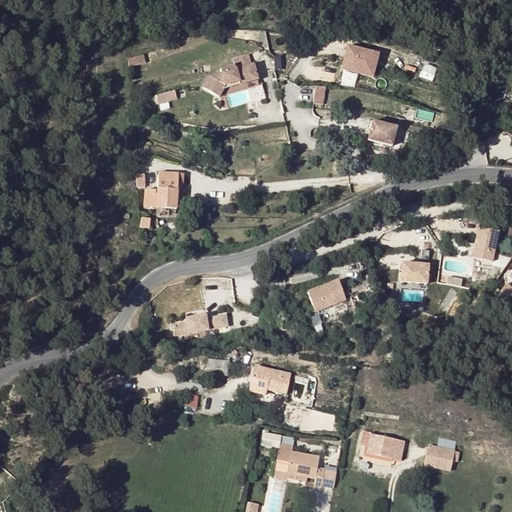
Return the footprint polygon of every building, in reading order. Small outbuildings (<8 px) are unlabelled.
[(378,56),(347,47),(340,70),(372,79),(378,56)] [(218,97),(222,90),(224,85),(236,82),(237,86),(257,80),(252,65),(234,70),(233,66),(220,69),(221,74),(208,77),(202,88),(218,97)] [(324,104),(326,87),(316,86),(314,103),(324,104)] [(154,96),(156,104),(177,99),(175,90),(154,96)] [(395,130),(371,124),(366,142),(391,148),(395,130)] [(137,186),(145,187),(146,175),(138,174),(137,186)] [(176,209),(176,204),(177,175),(158,174),(157,192),(157,209),(176,209)] [(157,209),(157,192),(145,191),(144,208),(157,209)] [(141,219),(140,227),(140,228),(148,229),(149,220),(141,219)] [(492,261),(499,230),(478,225),(473,257),(492,261)] [(401,261),(400,282),(429,282),(429,261),(401,261)] [(464,278),(450,277),(449,285),(463,286),(464,278)] [(307,293),(315,313),(346,302),(339,281),(307,293)] [(511,289),(505,284),(499,292),(511,302),(511,289)] [(205,309),(185,312),(186,319),(206,315),(205,309)] [(206,315),(186,319),(187,322),(173,325),(175,336),(228,326),(226,315),(207,318),(206,315)] [(229,363),(208,362),(207,376),(215,376),(228,377),(229,363)] [(254,368),(250,387),(266,390),(287,394),(291,375),(254,368)] [(266,390),(250,387),(249,392),(265,396),(266,390)] [(197,407),(199,396),(189,394),(187,405),(197,407)] [(370,443),(371,435),(372,434),(364,432),(362,441),(370,443)] [(280,444),(281,436),(263,433),(261,446),(279,449),(280,444)] [(404,442),(371,435),(370,443),(368,454),(400,461),(404,442)] [(438,445),(455,448),(456,440),(440,437),(438,445)] [(292,446),(280,444),(279,449),(276,463),(289,465),(287,474),(307,477),(315,478),(314,487),(321,488),(325,469),(317,468),(319,457),(291,453),(292,446)] [(428,446),(424,466),(450,471),(454,451),(428,446)] [(287,477),(287,479),(306,482),(307,477),(287,474),(287,477)] [(273,484),(268,496),(280,500),(284,488),(273,484)]
